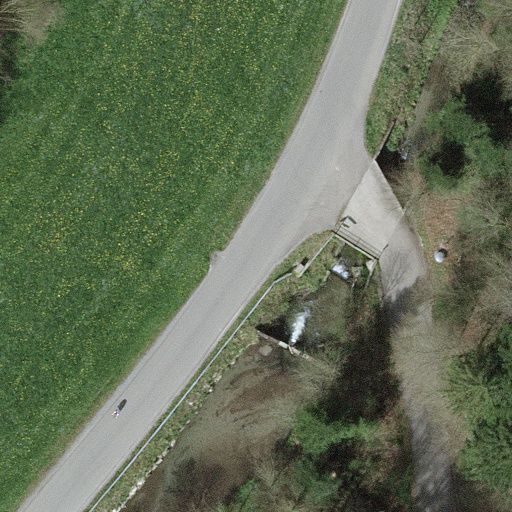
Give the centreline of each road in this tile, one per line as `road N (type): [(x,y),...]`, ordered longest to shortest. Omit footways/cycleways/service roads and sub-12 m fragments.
road 1 (tertiary): [(312,158),(252,258),(54,511)]
road 2 (unclassified): [(434,511),(375,214),(312,158)]
road 3 (tertiary): [(375,0),(312,158)]
